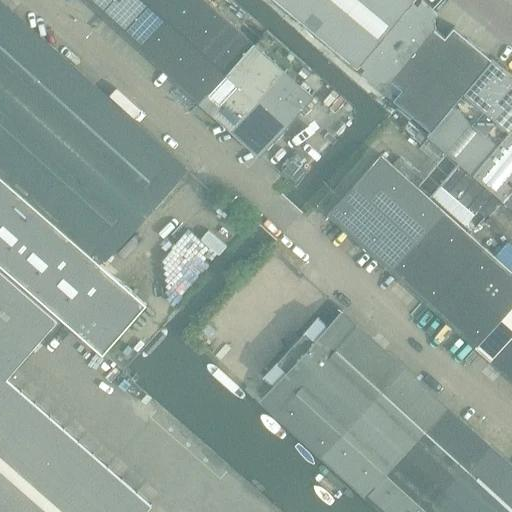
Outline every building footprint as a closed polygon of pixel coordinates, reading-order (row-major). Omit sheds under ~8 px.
[(203,0),(83,0),(198,103),(252,44),(203,0)] [(276,0),(355,66),(359,60),(409,0),(276,0)] [(409,0),(359,60),(364,65),(359,70),(375,84),(378,80),(380,82),(387,81),(396,70),(426,35),(434,26),(433,19),(431,17),(435,13),(419,0),(409,0)] [(0,266),(102,355),(145,304),(99,264),(186,169),(0,2),(0,266)] [(396,70),(387,81),(390,81),(401,90),(393,100),(429,131),(490,58),(453,27),(443,38),(432,30),(435,27),(434,26),(426,35),(396,70)] [(257,157),(311,97),(252,44),(198,103),(257,157)] [(429,131),(425,135),(459,164),(471,174),(511,125),(511,77),(490,58),(429,131)] [(304,65),(298,72),(305,78),(310,71),(304,65)] [(511,125),(471,174),(492,193),(500,199),(502,201),(511,188),(511,125)] [(427,139),(419,148),(436,163),(444,154),(427,139)] [(380,155),(327,214),(386,268),(439,209),(380,155)] [(459,164),(440,186),(474,214),(477,210),(492,193),(471,174),(459,164)] [(511,188),(502,201),(511,209),(511,188)] [(492,193),(477,210),(485,217),(500,199),(492,193)] [(386,268),(431,307),(483,248),(439,209),(386,268)] [(497,257),(511,265),(511,244),(507,241),(497,257)] [(511,305),(511,274),(484,249),(483,248),(431,307),(475,347),(511,305)] [(0,511),(143,511),(149,505),(6,378),(57,321),(0,270),(0,511)] [(511,305),(475,347),(511,380),(511,305)] [(340,312),(258,402),(317,455),(399,366),(340,312)] [(317,455),(361,495),(443,406),(399,366),(317,455)] [(361,495),(379,511),(426,511),(487,445),(443,406),(361,495)] [(511,511),(511,467),(487,445),(426,511),(511,511)]
